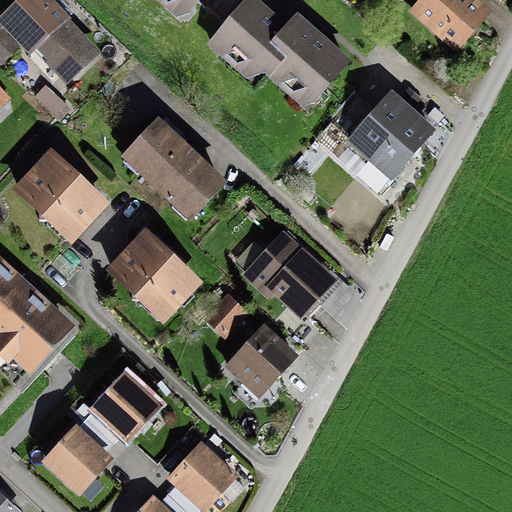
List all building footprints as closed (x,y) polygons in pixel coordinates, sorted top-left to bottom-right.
[(43,0),(25,0),(4,21),(33,51),(37,46),(50,59),(53,56),(67,70),(87,50),(62,24),(64,22),(43,0)] [(426,0),(416,12),(456,45),(484,13),(468,0),(426,0)] [(287,31),(250,1),(210,44),(236,66),(256,61),(292,95),(311,90),(318,96),(346,63),(297,19),(287,31)] [(0,108),(9,100),(0,91),(0,108)] [(371,159),(414,109),(405,102),(402,106),(390,96),(350,142),(371,159)] [(414,109),(371,159),(392,177),(431,131),(420,121),(423,117),(414,109)] [(223,187),(157,125),(127,157),(193,218),(223,187)] [(39,221),(56,222),(70,234),(77,235),(101,208),(101,202),(55,159),(47,159),(21,187),(22,196),(38,211),(39,221)] [(132,301),(149,301),(163,314),(170,314),(194,288),(194,281),(148,238),(140,238),(114,267),(115,275),(131,290),(132,301)] [(329,283),(281,238),(249,273),(270,292),(274,288),(307,318),(322,302),(316,297),(329,283)] [(18,283),(0,266),(0,339),(30,368),(67,328),(27,291),(30,288),(21,280),(18,283)] [(244,313),(228,300),(209,322),(224,335),(244,313)] [(294,359),(262,330),(229,367),(261,395),(294,359)] [(96,409),(128,438),(157,407),(125,377),(96,409)] [(108,460),(76,431),(48,463),(80,491),(108,460)] [(172,480),(204,509),(232,477),(200,448),(172,480)] [(0,511),(12,511),(0,500),(0,511)] [(163,511),(152,501),(142,511),(163,511)]
